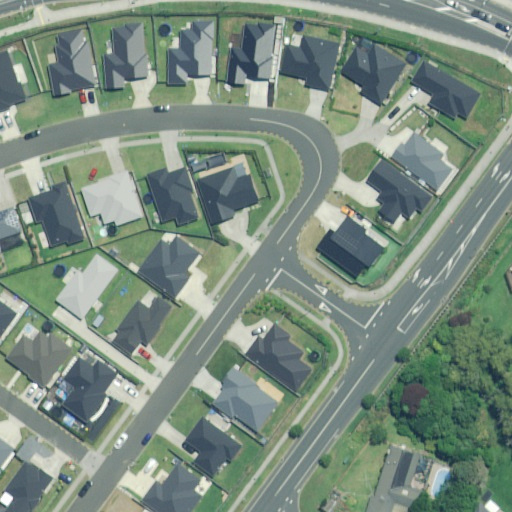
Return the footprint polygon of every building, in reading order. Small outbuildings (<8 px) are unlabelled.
[(275,25),(258,22),(257,26),(245,24),(241,49),(230,47),(225,83),(244,86),(246,77),(271,81),(275,59),(271,58),(275,25)] [(142,23),(124,24),(124,28),(112,29),(114,53),(103,54),(106,90),(123,88),(123,80),(149,77),(147,54),(144,54),(142,23)] [(213,23),(192,23),(192,30),(179,30),(179,48),(169,48),(169,82),(187,82),(187,75),(211,75),(211,39),(213,38),(213,23)] [(80,29),(55,34),(57,44),(53,44),(56,61),(47,63),(52,95),(70,93),(69,89),(94,85),(87,42),(83,43),(80,29)] [(341,43),(302,35),(300,46),(287,44),(281,71),(306,76),(304,85),(330,91),(341,43)] [(406,64),(375,44),(368,55),(355,46),(339,71),(363,86),(360,91),(380,104),(406,64)] [(8,48),(0,50),(0,110),(11,107),(10,104),(25,99),(8,48)] [(423,60),(411,81),(434,94),(429,104),(456,119),(459,113),(468,118),(483,94),(423,60)] [(444,154),(413,133),(405,144),(400,141),(389,157),(438,191),(454,169),(440,159),(444,154)] [(381,159),(365,181),(380,191),(376,198),(384,204),(379,212),(394,223),(402,213),(410,218),(417,208),(422,212),(433,197),(381,159)] [(194,177),(210,227),(239,218),(236,209),(258,202),(249,177),(237,181),(232,165),(194,177)] [(166,168),(147,175),(163,221),(175,217),(178,226),(200,219),(191,192),(194,191),(186,167),(168,173),(166,168)] [(127,171),(108,177),(109,180),(81,189),(90,215),(100,212),(104,224),(113,221),(116,226),(143,217),(127,171)] [(65,179),(50,185),(51,190),(28,198),(36,222),(42,220),(51,247),(66,242),(67,245),(86,239),(65,179)] [(0,238),(20,231),(12,207),(0,211),(0,238)] [(367,230),(347,216),(330,238),(369,267),(385,248),(365,233),(367,230)] [(198,255),(176,239),(171,247),(159,238),(134,270),(175,301),(191,280),(183,274),(198,255)] [(116,271),(97,257),(84,274),(77,269),(53,300),(79,320),(116,271)] [(168,309),(157,301),(151,309),(135,299),(115,328),(119,331),(113,340),(133,354),(140,344),(149,351),(164,329),(158,324),(168,309)] [(0,333),(14,313),(0,302),(0,333)] [(263,337),(258,334),(242,354),(296,394),(314,370),(300,360),(304,354),(286,341),(289,336),(273,324),(263,337)] [(71,351),(51,337),(48,341),(39,334),(32,344),(22,337),(6,359),(26,373),(23,378),(42,391),(71,351)] [(115,377),(97,363),(93,369),(77,358),(61,380),(72,388),(59,405),(86,426),(109,395),(104,391),(115,377)] [(282,402),(234,364),(222,380),(225,382),(221,387),(224,388),(211,405),(232,421),(236,416),(257,433),(282,402)] [(243,446),(202,416),(184,440),(200,453),(193,462),(213,477),(227,459),(231,462),(243,446)] [(15,450),(0,438),(0,469),(1,470),(15,450)] [(436,461),(393,446),(376,496),(374,496),(368,511),(408,511),(410,508),(419,511),(436,461)] [(29,511),(55,480),(39,467),(37,473),(25,463),(2,490),(13,499),(2,511),(29,511)] [(201,481),(177,464),(163,485),(155,479),(139,501),(155,511),(192,511),(204,497),(194,490),(201,481)] [(482,511),(469,500),(458,511),(482,511)]
